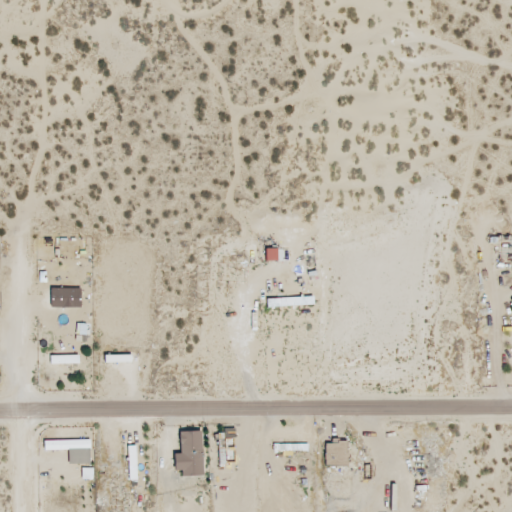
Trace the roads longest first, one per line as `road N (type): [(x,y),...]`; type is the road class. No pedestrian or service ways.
road 1 (residential): [(511,415),(20,422)]
road 2 (residential): [(20,422),(24,253)]
